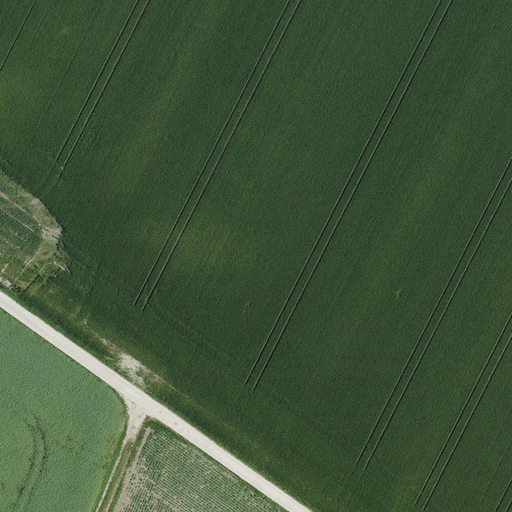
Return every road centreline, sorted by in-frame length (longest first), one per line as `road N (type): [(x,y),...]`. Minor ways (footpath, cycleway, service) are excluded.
road 1 (track): [(298,511),(0,300)]
road 2 (track): [(94,511),(140,400)]
